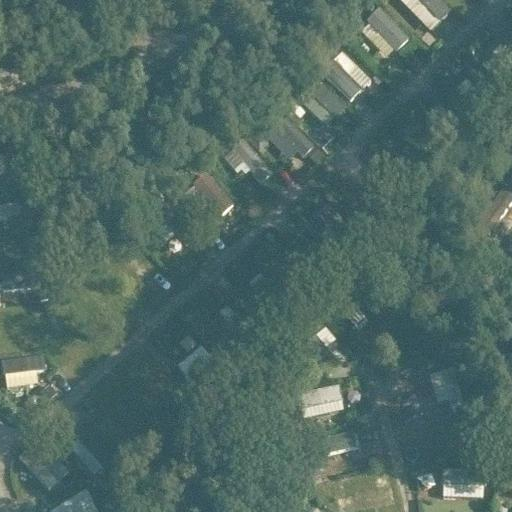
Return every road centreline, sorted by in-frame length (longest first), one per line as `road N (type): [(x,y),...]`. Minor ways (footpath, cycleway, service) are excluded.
road 1 (unknown): [(0,441),(157,318),(492,0)]
road 2 (unclassified): [(0,109),(102,79),(238,0)]
road 3 (track): [(424,511),(392,332)]
